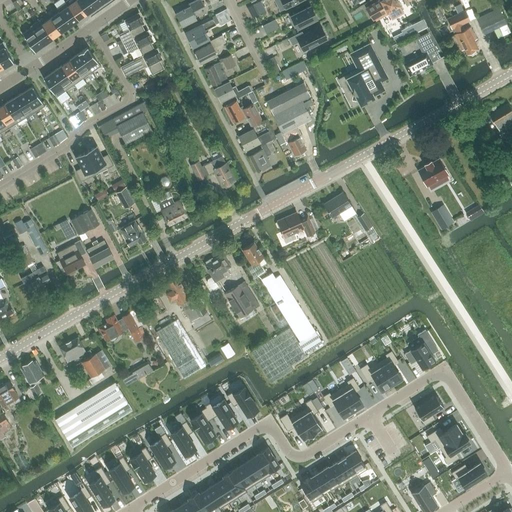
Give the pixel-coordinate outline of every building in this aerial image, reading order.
[(78,20),(86,14),(76,0),(75,0),(68,5),(68,6),(78,20)] [(96,8),(89,0),(76,0),(86,14),(87,14),(96,8)] [(103,0),(89,0),(96,8),(104,2),(103,0)] [(204,6),(201,0),(195,0),(188,4),(189,7),(176,14),(182,26),(183,26),(196,19),(192,12),(204,6)] [(274,0),(276,3),(281,0),(286,8),(302,0),(274,0)] [(387,12),(392,20),(404,13),(396,0),(379,0),(366,8),(373,20),(375,19),(376,21),(384,16),(383,14),(387,12)] [(78,20),(68,6),(68,5),(66,3),(57,9),(59,12),(70,26),(79,20),(78,20)] [(460,4),(454,7),(458,14),(463,11),(460,4)] [(291,16),(297,28),(317,18),(310,6),(291,16)] [(439,7),(434,9),(441,25),(446,23),(439,7)] [(486,20),(479,23),(484,34),(499,27),(506,24),(500,13),(498,9),(484,15),(486,20)] [(467,54),(469,53),(470,54),(473,53),(473,51),(478,48),(474,40),(476,39),(473,33),(470,27),(464,30),(462,24),(470,21),(465,11),(463,11),(458,14),(447,19),(452,29),(454,28),(457,33),(454,34),(460,46),(463,45),(467,54)] [(60,32),(61,33),(70,26),(59,12),(50,18),(61,32),(60,32)] [(145,32),(141,25),(144,24),(139,13),(138,13),(138,14),(125,20),(124,20),(125,21),(129,30),(119,35),(122,40),(123,43),(145,32)] [(52,38),(60,32),(61,32),(50,18),(42,24),(52,38)] [(204,30),(214,24),(212,19),(186,33),(191,44),(201,39),(203,42),(208,39),(204,30)] [(262,26),(267,34),(279,27),(275,19),(262,26)] [(393,37),(396,43),(427,27),(423,19),(401,30),(402,32),(393,37)] [(52,38),(42,24),(39,20),(30,26),(31,27),(44,45),(53,38),(52,38)] [(506,24),(499,27),(503,36),(510,32),(506,24)] [(31,27),(22,34),(35,51),(44,45),(31,27)] [(320,27),(303,35),(302,32),(289,38),(292,45),(299,41),(303,51),(327,39),(325,36),(326,36),(323,29),(322,30),(320,27)] [(138,47),(143,56),(154,50),(150,43),(153,41),(148,31),(145,32),(123,43),(124,44),(128,52),(138,47)] [(101,36),(104,42),(109,39),(106,33),(101,36)] [(403,64),(410,76),(432,64),(432,62),(441,58),(428,33),(415,39),(423,54),(403,64)] [(216,55),(216,54),(218,53),(216,48),(226,43),(222,35),(209,42),(210,44),(195,51),(201,63),(216,55)] [(3,67),(4,68),(13,62),(2,42),(0,43),(0,60),(4,67),(3,67)] [(124,44),(119,46),(124,55),(128,52),(124,44)] [(350,54),(360,72),(347,78),(347,79),(350,78),(354,86),(353,89),(352,89),(351,94),(352,94),(351,100),(358,101),(358,102),(359,102),(361,105),(367,101),(368,103),(372,101),(371,99),(374,98),(373,95),(384,89),(380,82),(387,78),(370,44),(350,54)] [(87,47),(78,53),(92,72),(101,66),(98,62),(100,60),(94,52),(92,53),(87,47)] [(154,50),(143,56),(121,67),(126,76),(147,65),(152,74),(163,69),(159,60),(161,60),(162,59),(157,49),(154,50)] [(70,60),(83,78),(92,72),(78,53),(69,60),(70,60)] [(230,54),(222,58),(224,61),(227,68),(235,65),(233,59),(230,54)] [(70,60),(62,66),(61,66),(74,84),(83,78),(70,60)] [(227,78),(222,67),(220,61),(213,65),(205,69),(212,85),(227,78)] [(277,64),(272,67),(276,74),(281,71),(277,64)] [(52,72),(66,91),(74,84),(61,66),(62,66),(61,65),(52,72)] [(66,91),(52,72),(43,78),(57,97),(66,91)] [(232,87),(229,82),(215,89),(221,101),(234,94),(237,99),(252,91),(249,85),(238,90),(236,85),(232,87)] [(283,133),(297,126),(311,119),(302,101),(311,96),(304,82),(266,101),(283,133)] [(45,106),(33,86),(23,92),(35,112),(45,106)] [(152,91),(147,94),(149,97),(152,105),(154,104),(158,103),(152,91)] [(14,98),(26,117),(35,112),(23,92),(14,98)] [(26,117),(14,98),(5,103),(5,104),(17,123),(26,117)] [(243,106),(239,107),(236,101),(225,106),(233,122),(246,116),(251,126),(262,121),(253,103),(244,108),(243,106)] [(511,122),(511,109),(508,103),(490,115),(499,131),(511,122)] [(5,104),(0,106),(0,115),(8,128),(17,123),(5,104)] [(143,112),(116,126),(125,143),(152,130),(143,112)] [(0,133),(8,128),(0,115),(0,133)] [(302,142),(304,141),(297,126),(283,133),(294,155),(296,154),(297,155),(300,154),(300,152),(306,149),(302,142)] [(167,130),(165,131),(173,147),(174,146),(178,153),(182,151),(179,144),(180,143),(172,127),(167,130)] [(260,136),(257,137),(253,129),(247,132),(239,136),(246,149),(254,145),(253,144),(258,142),(260,146),(273,139),(270,133),(261,138),(260,136)] [(62,130),(57,133),(60,138),(65,135),(62,130)] [(401,141),(413,134),(411,130),(399,137),(401,141)] [(502,157),(509,152),(500,138),(493,143),(502,157)] [(270,141),(265,143),(271,154),(275,151),(270,141)] [(262,149),(249,156),(257,172),(270,165),(266,156),(271,154),(265,143),(260,146),(262,149)] [(86,151),(97,173),(113,165),(108,154),(102,157),(97,146),(86,151)] [(97,173),(86,151),(75,157),(81,168),(75,170),(81,182),(97,173)] [(215,171),(216,171),(223,186),(225,185),(226,188),(230,186),(234,184),(232,181),(234,180),(222,156),(201,167),(198,161),(191,165),(198,179),(215,171)] [(432,162),(431,161),(424,164),(425,166),(418,170),(427,186),(448,174),(439,158),(432,162)] [(122,180),(116,182),(120,189),(125,186),(122,180)] [(126,188),(117,193),(124,207),(133,202),(126,188)] [(105,189),(100,192),(103,198),(109,195),(105,189)] [(343,192),(332,198),(323,204),(332,217),(339,213),(344,221),(356,213),(343,192)] [(161,210),(169,225),(187,216),(179,200),(174,203),(171,197),(159,203),(162,209),(161,210)] [(441,205),(431,212),(442,229),(452,223),(441,205)] [(91,209),(71,219),(79,235),(79,234),(85,231),(99,224),(91,209)] [(300,219),(296,212),(277,220),(278,221),(277,222),(279,227),(280,226),(283,233),(282,234),(286,242),(294,238),(292,234),(304,229),(307,236),(315,232),(307,215),(300,219)] [(357,217),(365,231),(372,226),(363,213),(357,217)] [(111,217),(106,220),(113,232),(118,230),(111,217)] [(22,220),(15,224),(20,234),(27,230),(35,246),(42,243),(30,219),(23,223),(22,220)] [(67,219),(60,223),(62,228),(69,224),(67,219)] [(138,241),(139,243),(146,239),(138,224),(137,225),(135,220),(120,229),(123,233),(122,234),(129,246),(138,241)] [(391,236),(397,250),(413,243),(407,229),(391,236)] [(20,268),(21,269),(29,265),(33,263),(28,252),(24,254),(14,234),(6,238),(16,260),(20,268)] [(76,271),(75,269),(85,264),(81,255),(86,253),(80,240),(74,243),(74,244),(57,253),(60,259),(59,259),(60,260),(57,262),(62,272),(65,270),(67,273),(68,273),(69,274),(71,275),(75,272),(76,271)] [(92,243),(94,246),(87,249),(90,256),(95,266),(113,256),(108,247),(107,247),(104,240),(98,243),(97,240),(92,243)] [(254,242),(242,249),(252,264),(264,257),(254,242)] [(47,251),(42,243),(35,246),(40,255),(47,251)] [(218,286),(217,284),(230,276),(226,269),(231,267),(223,253),(213,259),(212,258),(206,262),(207,263),(205,264),(212,276),(207,279),(207,282),(211,288),(213,289),(218,286)] [(252,264),(248,267),(254,278),(266,271),(262,265),(267,262),(264,257),(252,264)] [(33,271),(33,272),(21,278),(24,283),(28,282),(32,291),(51,281),(44,266),(37,269),(33,271)] [(270,274),(261,279),(276,303),(291,327),(300,341),(315,331),(280,275),(273,279),(270,274)] [(178,278),(166,284),(170,290),(166,292),(170,300),(175,298),(178,304),(188,299),(190,302),(182,306),(191,321),(206,312),(196,294),(189,298),(178,278)] [(244,281),(225,293),(239,317),(243,315),(253,309),(259,305),(244,281)] [(0,319),(14,312),(6,298),(10,296),(5,286),(2,288),(0,289),(0,292),(3,299),(0,300),(0,319)] [(137,306),(129,311),(136,322),(144,316),(137,306)] [(253,309),(243,315),(246,320),(256,314),(253,309)] [(118,321),(114,314),(106,319),(108,322),(98,327),(105,340),(109,338),(111,339),(113,339),(114,338),(116,336),(116,334),(128,328),(136,342),(146,337),(140,326),(138,328),(130,312),(122,316),(123,318),(118,321)] [(179,320),(157,334),(184,378),(206,365),(179,320)] [(291,327),(251,352),(271,383),(293,369),(291,365),(308,354),(307,352),(300,341),(291,327)] [(411,350),(405,353),(411,363),(417,359),(422,368),(435,360),(431,354),(438,350),(425,329),(418,334),(422,342),(410,349),(411,350)] [(315,331),(300,341),(307,352),(322,343),(315,331)] [(93,355),(90,350),(86,352),(78,338),(78,337),(77,337),(70,341),(66,343),(67,343),(60,347),(60,346),(59,347),(59,348),(60,348),(67,362),(83,354),(86,359),(93,355)] [(228,343),(221,347),(228,358),(235,353),(228,343)] [(387,357),(378,363),(392,384),(393,384),(394,385),(401,381),(400,379),(401,378),(393,365),(398,362),(391,351),(386,355),(387,357)] [(86,359),(82,362),(91,377),(101,371),(104,369),(95,354),(93,355),(86,359)] [(24,367),(21,369),(22,369),(31,387),(30,387),(35,396),(41,393),(36,384),(40,382),(38,378),(44,375),(36,361),(36,360),(33,362),(32,360),(30,361),(29,361),(25,363),(25,364),(23,365),(24,367)] [(367,364),(360,368),(368,381),(374,377),(382,391),(392,384),(378,363),(369,368),(367,364)] [(352,365),(345,369),(349,374),(355,370),(352,365)] [(167,369),(161,373),(168,382),(174,378),(167,369)] [(91,377),(89,378),(92,383),(103,376),(101,371),(91,377)] [(128,372),(121,376),(126,385),(136,379),(133,373),(128,372)] [(349,383),(340,389),(353,411),(363,405),(354,392),(360,388),(353,378),(347,381),(349,383)] [(12,405),(20,400),(9,381),(0,386),(0,401),(2,405),(10,401),(12,405)] [(115,382),(55,419),(72,446),(132,409),(115,382)] [(232,391),(227,395),(233,406),(239,402),(247,416),(248,415),(249,415),(249,414),(252,413),(252,412),(258,409),(251,397),(246,388),(245,388),(244,386),(234,393),(232,391)] [(329,393),(324,396),(330,407),(335,404),(344,417),(353,411),(340,389),(331,395),(329,393)] [(415,407),(414,408),(421,419),(424,425),(435,419),(432,413),(443,406),(443,407),(443,406),(442,405),(443,405),(442,404),(440,401),(440,400),(439,400),(440,400),(439,399),(439,400),(437,396),(436,394),(435,394),(435,395),(434,396),(434,395),(433,396),(431,398),(430,398),(415,408),(415,407)] [(317,397),(311,400),(317,409),(322,406),(317,397)] [(211,401),(205,405),(206,407),(212,418),(218,414),(226,428),(229,426),(230,426),(229,425),(237,421),(236,418),(223,398),(213,405),(211,401)] [(307,406),(298,412),(313,434),(314,434),(313,434),(316,432),(317,432),(317,431),(317,430),(321,428),(322,428),(313,414),(318,411),(317,409),(311,400),(310,398),(305,402),(307,406)] [(201,412),(190,419),(192,421),(197,430),(204,441),(210,437),(211,438),(211,437),(214,435),(214,436),(214,435),(215,434),(207,421),(212,418),(206,407),(200,411),(201,412)] [(0,413),(0,426),(8,422),(2,412),(0,413)] [(287,413),(280,418),(287,430),(294,426),(303,440),(303,439),(307,437),(308,437),(309,437),(309,436),(312,435),(313,435),(312,434),(313,434),(298,412),(289,417),(287,413)] [(181,426),(171,433),(183,452),(183,453),(185,455),(192,450),(193,450),(196,448),(187,435),(193,431),(186,421),(180,424),(181,426)] [(440,428),(427,435),(431,441),(435,439),(440,448),(463,433),(462,433),(456,424),(443,433),(440,428)] [(160,438),(150,445),(162,464),(162,465),(164,467),(172,462),(175,460),(166,447),(172,443),(165,433),(159,436),(160,438)] [(463,433),(440,448),(446,457),(444,458),(447,464),(458,457),(455,452),(469,443),(468,441),(470,440),(465,433),(464,434),(463,433)] [(140,452),(130,458),(131,460),(131,461),(137,470),(137,469),(144,481),(150,477),(151,477),(150,477),(153,475),(154,475),(154,474),(155,474),(147,460),(152,457),(145,446),(139,450),(140,452)] [(258,452),(257,453),(258,454),(258,453),(271,474),(281,467),(267,446),(258,452)] [(355,449),(345,455),(357,475),(367,468),(355,449)] [(22,453),(15,457),(16,458),(24,471),(30,467),(22,453)] [(258,454),(250,459),(262,479),(271,474),(258,453),(258,454)] [(345,455),(337,461),(349,480),(357,475),(345,455)] [(119,463),(109,470),(123,492),(129,488),(132,486),(133,486),(134,485),(125,471),(131,468),(123,456),(117,459),(119,463)] [(439,474),(439,473),(438,474),(428,457),(429,457),(428,457),(422,461),(433,478),(439,474)] [(250,459),(241,464),(254,484),(262,479),(250,459)] [(328,466),(340,485),(339,485),(340,486),(349,480),(337,461),(328,466)] [(465,464),(452,472),(456,478),(459,477),(465,488),(487,474),(479,463),(468,470),(465,464)] [(233,469),(232,469),(246,492),(247,491),(246,490),(254,484),(241,464),(233,469)] [(328,465),(319,471),(328,486),(331,490),(339,485),(340,485),(328,466),(328,465)] [(99,477),(89,483),(101,503),(102,503),(103,505),(111,500),(111,501),(111,500),(114,498),(106,485),(111,482),(101,466),(95,470),(99,477)] [(223,475),(224,477),(237,497),(246,492),(232,469),(223,475)] [(319,471),(310,476),(320,491),(328,486),(319,471)] [(310,476),(300,483),(312,502),(323,495),(320,491),(310,476)] [(224,477),(216,483),(229,503),(237,497),(224,477)] [(80,490),(69,497),(78,511),(94,511),(86,499),(91,495),(82,481),(76,485),(80,490)] [(424,484),(411,492),(423,511),(426,511),(437,505),(431,495),(436,492),(429,481),(424,484)] [(216,483),(207,488),(217,504),(217,505),(219,509),(229,503),(216,483)] [(282,487),(274,492),(277,497),(285,491),(282,487)] [(199,493),(209,510),(209,509),(217,505),(217,504),(207,488),(199,493)] [(188,497),(188,498),(189,499),(197,511),(210,511),(209,509),(209,510),(199,493),(198,491),(197,492),(188,497)] [(59,502),(48,509),(50,511),(65,511),(70,507),(63,495),(56,499),(59,502)] [(189,499),(181,505),(185,511),(197,511),(189,499)] [(383,509),(378,511),(392,511),(386,501),(380,505),(383,509)]
